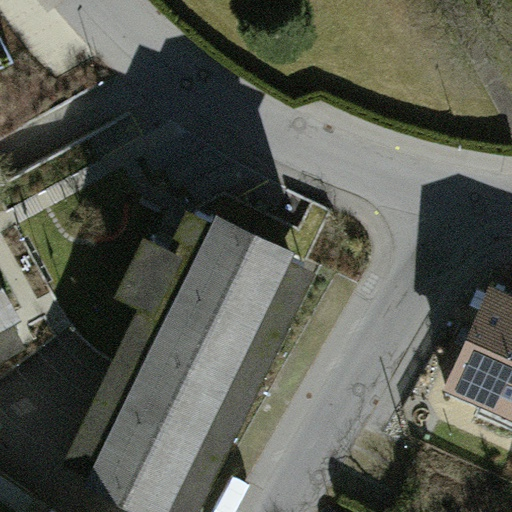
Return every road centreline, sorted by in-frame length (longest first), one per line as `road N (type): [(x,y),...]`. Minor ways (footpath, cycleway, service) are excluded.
road 1 (residential): [(98,0),(133,47),(257,130),(406,193)]
road 2 (residential): [(266,511),(406,193)]
